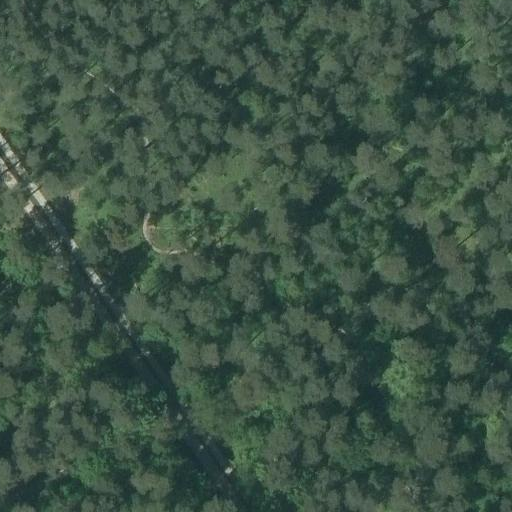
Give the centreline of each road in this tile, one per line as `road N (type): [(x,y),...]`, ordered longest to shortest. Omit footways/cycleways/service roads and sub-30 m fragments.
road 1 (track): [(236,511),(0,172)]
road 2 (track): [(511,351),(380,422),(341,454),(298,511)]
road 3 (track): [(170,419),(0,507)]
